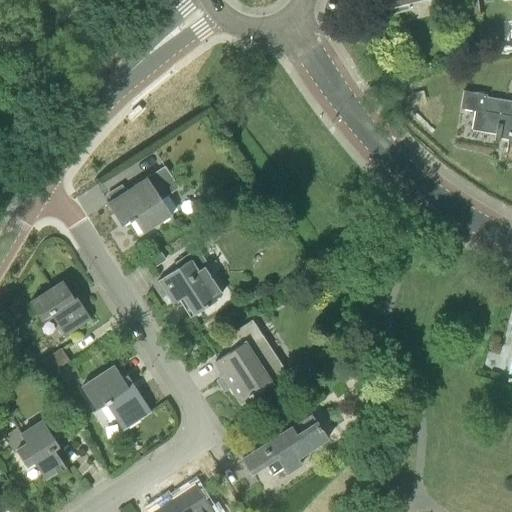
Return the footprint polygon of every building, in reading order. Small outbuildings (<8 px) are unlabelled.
[(386,0),(389,8),(408,3),(421,0),(386,0)] [(462,0),(467,17),(480,14),(477,0),(462,0)] [(487,95),(464,91),(460,109),(475,111),(472,130),(496,134),(495,141),(500,141),(501,138),(509,139),(508,143),(511,143),(511,100),(487,97),(487,95)] [(107,204),(122,225),(129,220),(139,236),(172,215),(162,199),(179,188),(165,166),(107,204)] [(191,317),(217,300),(216,298),(222,294),(205,267),(199,270),(191,260),(158,281),(173,304),(180,300),(191,317)] [(51,314),(65,335),(91,318),(77,296),(74,298),(64,281),(30,302),(41,320),(51,314)] [(242,402),(273,382),(246,341),(215,361),(242,402)] [(38,363),(46,376),(70,361),(61,348),(38,363)] [(107,405),(123,429),(151,411),(127,375),(123,378),(115,365),(81,387),(96,409),(104,404),(106,405),(107,405)] [(277,459),(283,468),(287,474),(303,464),(299,459),(330,439),(318,421),(317,421),(312,414),(243,459),(253,474),(277,459)] [(18,427),(7,435),(27,466),(34,461),(45,479),(65,466),(54,448),(59,445),(43,419),(22,433),(18,427)] [(152,511),(213,511),(195,484),(152,511)]
